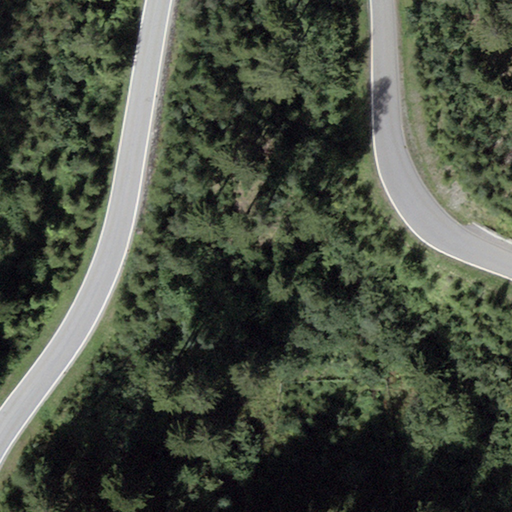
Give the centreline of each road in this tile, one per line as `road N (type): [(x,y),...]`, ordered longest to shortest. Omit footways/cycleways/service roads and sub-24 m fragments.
road 1 (tertiary): [(158,0),(109,257),(75,328),(0,436)]
road 2 (tertiary): [(384,0),(393,131),(406,180),(430,219),(511,262)]
